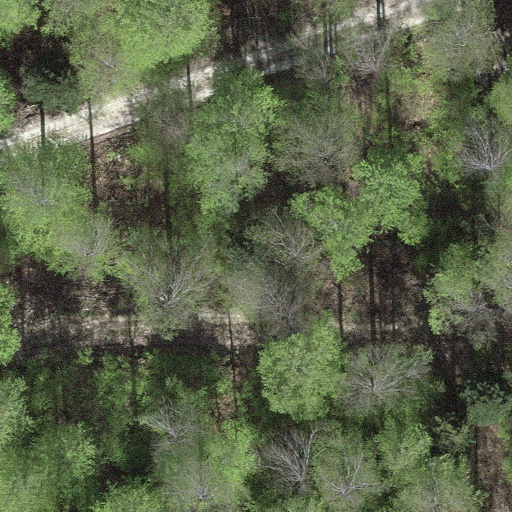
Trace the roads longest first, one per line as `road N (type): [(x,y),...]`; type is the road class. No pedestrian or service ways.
road 1 (track): [(0,346),(150,314),(511,315)]
road 2 (track): [(0,152),(457,0)]
